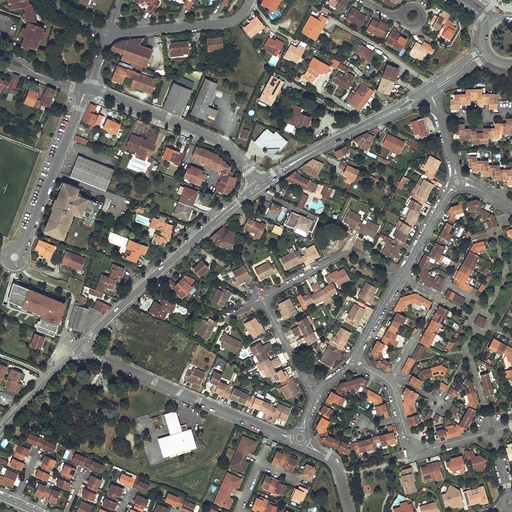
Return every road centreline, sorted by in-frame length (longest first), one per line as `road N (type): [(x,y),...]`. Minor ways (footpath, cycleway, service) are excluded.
road 1 (unclassified): [(259,184),(80,345)]
road 2 (residential): [(80,345),(273,431)]
road 3 (residential): [(259,184),(224,143),(85,89)]
road 4 (unclassified): [(426,87),(259,184)]
road 5 (residential): [(85,89),(14,257)]
road 6 (residential): [(261,297),(350,253),(398,277)]
road 7 (residential): [(107,33),(223,22),(250,0)]
